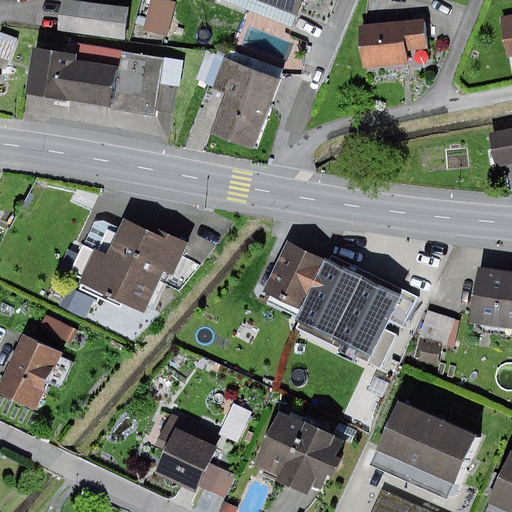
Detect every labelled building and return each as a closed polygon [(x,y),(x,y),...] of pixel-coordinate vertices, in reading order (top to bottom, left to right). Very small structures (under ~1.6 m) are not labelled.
[(127,8),(61,0),(57,30),(124,38),(127,8)] [(153,0),(149,29),(176,33),(181,0),(153,0)] [(257,0),(238,0),(237,2),(299,27),(303,18),(257,0)] [(262,0),(298,15),(300,10),(326,20),(334,0),(262,0)] [(511,16),(500,19),(508,57),(511,56),(511,16)] [(424,20),(360,28),(365,67),(407,61),(406,49),(427,46),(424,20)] [(0,60),(13,64),(19,41),(5,37),(0,55),(0,60)] [(75,56),(32,50),(25,95),(112,109),(122,51),(77,43),(75,56)] [(122,51),(112,109),(153,117),(163,59),(122,51)] [(279,81),(229,63),(219,90),(230,94),(216,133),(254,147),(279,81)] [(511,128),(498,132),(505,166),(511,164),(511,128)] [(106,256),(83,245),(70,273),(81,278),(79,283),(144,312),(162,271),(173,276),(188,243),(154,228),(152,233),(122,219),(118,228),(106,256)] [(93,222),(83,245),(106,256),(118,228),(103,221),(93,222)] [(323,259),(287,242),(262,293),(298,310),(323,259)] [(360,277),(323,259),(298,310),(293,319),(331,337),(360,277)] [(511,271),(477,267),(470,323),(511,328),(511,271)] [(400,296),(360,277),(331,337),(370,356),(367,363),(379,368),(395,335),(384,329),(388,321),(400,296)] [(67,288),(58,306),(85,319),(93,300),(67,288)] [(403,290),(400,296),(388,321),(402,327),(417,297),(403,290)] [(428,311),(420,335),(445,344),(454,320),(428,311)] [(46,315),(38,332),(66,345),(74,329),(46,315)] [(60,353),(22,335),(0,382),(0,394),(33,410),(60,353)] [(440,345),(422,342),(419,361),(437,364),(440,345)] [(375,377),(369,391),(382,397),(388,383),(375,377)] [(233,404),(220,432),(238,441),(251,412),(233,404)] [(480,441),(402,406),(378,461),(456,496),(480,441)] [(218,434),(171,413),(156,446),(165,450),(154,474),(195,492),(197,486),(208,463),(216,446),(213,445),(218,434)] [(341,442),(279,414),(256,466),(279,476),(276,482),(307,496),(312,486),(322,491),(328,477),(333,479),(341,461),(334,458),(341,442)] [(340,423),(335,435),(351,442),(356,431),(340,423)] [(234,475),(208,463),(197,486),(223,498),(234,475)] [(511,511),(511,464),(490,511),(511,511)] [(428,511),(383,491),(373,511),(428,511)] [(225,503),(220,511),(234,511),(237,508),(225,503)]
